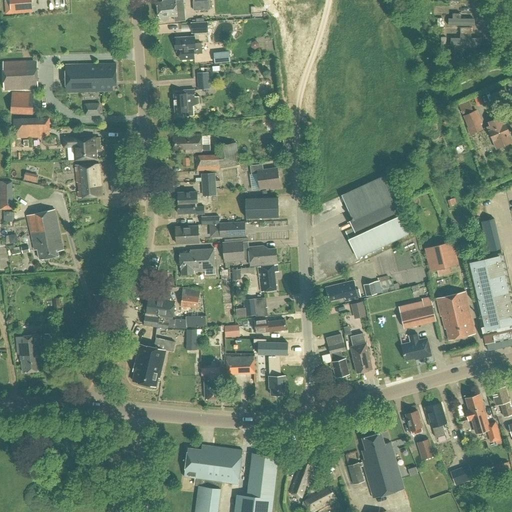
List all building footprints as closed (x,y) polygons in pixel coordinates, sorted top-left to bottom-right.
[(10,0),(12,13),(32,11),(31,0),(10,0)] [(162,2),(157,2),(159,18),(160,17),(161,21),(169,20),(168,17),(174,16),(175,21),(185,20),(183,0),(181,0),(176,1),(175,0),(168,0),(162,1),(162,2)] [(449,25),(476,26),(476,19),(468,19),(468,14),(455,14),(455,19),(449,19),(449,25)] [(191,22),(192,33),(208,32),(207,21),(191,22)] [(460,38),(450,38),(450,46),(481,46),(482,39),(472,39),(472,29),(460,29),(460,38)] [(180,51),(181,60),(195,59),(194,54),(202,53),(202,43),(195,43),(195,36),(176,38),(177,51),(180,51)] [(214,54),(215,61),(230,60),(229,53),(214,54)] [(450,59),(453,66),(465,61),(462,55),(450,59)] [(38,88),(37,60),(3,62),(4,90),(38,88)] [(113,91),(113,82),(117,82),(116,64),(66,65),(66,92),(113,91)] [(198,72),(200,89),(210,89),(208,72),(198,72)] [(185,111),(186,116),(194,116),(193,106),(200,104),(199,96),(195,96),(195,89),(184,90),(184,93),(174,94),(175,112),(185,111)] [(11,113),(34,114),(34,93),(12,92),(11,113)] [(459,103),(462,110),(470,107),(468,100),(459,103)] [(84,104),(84,115),(100,115),(100,104),(84,104)] [(462,116),(468,127),(466,128),(469,135),(482,129),(480,123),(482,122),(476,109),(462,116)] [(19,118),(19,119),(14,119),(14,138),(50,137),(50,117),(19,118)] [(263,118),(264,127),(279,126),(278,117),(263,118)] [(487,127),(497,149),(510,143),(507,135),(510,134),(506,124),(503,125),(500,117),(489,122),(490,126),(487,127)] [(202,134),(173,135),(173,149),(186,149),(186,153),(202,152),(202,151),(210,151),(210,137),(202,137),(202,134)] [(96,159),(95,135),(74,137),(74,138),(66,139),(66,145),(74,145),(75,160),(96,159)] [(217,146),(219,154),(196,155),(197,171),(220,170),(219,167),(240,164),(236,142),(217,146)] [(102,186),(101,186),(99,163),(76,165),(78,198),(103,196),(102,186)] [(111,164),(113,195),(127,194),(125,163),(111,164)] [(264,169),(263,163),(250,165),(251,174),(258,173),(260,189),(270,187),(271,188),(280,187),(277,167),(264,169)] [(200,174),(202,196),(215,195),(214,173),(200,174)] [(388,174),(341,195),(342,196),(353,219),(350,221),(350,220),(349,220),(353,228),(345,231),(357,258),(358,258),(411,233),(402,214),(395,199),(398,197),(398,199),(399,199),(388,174)] [(0,209),(12,209),(12,181),(0,181),(0,209)] [(178,201),(178,214),(195,213),(195,214),(205,214),(204,206),(195,207),(195,201),(197,201),(197,191),(178,192),(179,201),(178,201)] [(278,197),(246,199),(246,218),(279,217),(278,197)] [(38,249),(40,260),(59,256),(58,251),(64,250),(55,210),(28,215),(35,250),(38,249)] [(201,217),(202,224),(220,223),(219,216),(201,217)] [(489,252),(502,249),(496,222),(496,218),(487,220),(482,221),(483,227),(489,252)] [(221,222),(221,231),(222,237),(248,235),(247,221),(221,222)] [(198,242),(198,226),(176,227),(177,243),(198,242)] [(452,242),(424,248),(430,272),(458,265),(452,242)] [(227,248),(227,261),(247,260),(247,246),(227,248)] [(264,246),(249,248),(251,265),(277,263),(276,249),(269,249),(264,246)] [(182,270),(182,274),(194,274),(194,271),(206,271),(206,268),(215,268),(214,248),(190,249),(190,252),(180,253),(181,270),(182,270)] [(481,322),(484,321),(486,327),(483,328),(486,342),(511,335),(511,310),(508,293),(511,292),(511,287),(506,261),(499,263),(499,260),(478,265),(479,268),(474,269),(479,289),(477,290),(480,299),(476,300),(481,322)] [(278,271),(277,264),(258,267),(261,291),(277,289),(275,271),(278,271)] [(221,270),(222,284),(231,283),(230,269),(221,270)] [(242,280),(241,270),(233,270),(234,281),(242,280)] [(374,282),(364,285),(367,296),(382,292),(379,280),(374,281),(374,282)] [(329,301),(345,297),(346,301),(361,298),(359,289),(356,290),(354,281),(326,287),(329,301)] [(145,315),(144,324),(168,327),(174,328),(175,320),(177,302),(171,293),(155,290),(154,299),(149,298),(147,313),(146,313),(146,315),(145,315)] [(442,316),(448,341),(474,335),(464,292),(435,299),(439,317),(442,316)] [(181,305),(198,308),(199,296),(183,294),(181,305)] [(423,309),(399,315),(403,330),(437,323),(431,297),(421,299),(423,309)] [(254,299),(244,300),(245,307),(246,316),(256,315),(254,299)] [(352,303),(355,317),(368,315),(365,300),(352,303)] [(245,307),(236,308),(237,317),(246,316),(245,307)] [(175,320),(174,328),(186,330),(186,328),(206,327),(206,317),(185,317),(185,320),(175,320)] [(255,322),(256,333),(268,332),(268,333),(287,331),(285,320),(268,322),(267,320),(255,322)] [(239,325),(225,326),(226,337),(240,336),(239,325)] [(187,330),(187,350),(197,350),(197,330),(187,330)] [(58,350),(56,333),(45,334),(47,351),(58,350)] [(406,360),(415,358),(415,361),(431,357),(427,338),(420,340),(418,333),(409,336),(411,342),(402,344),(406,360)] [(42,371),(41,361),(42,361),(41,351),(43,351),(41,334),(17,336),(19,361),(22,360),(23,372),(42,371)] [(341,334),(327,338),(331,354),(333,353),(334,359),(332,359),(332,362),(331,362),(330,363),(331,368),(333,369),(334,369),(336,377),(337,376),(339,377),(342,377),(343,375),(349,374),(344,356),(342,356),(341,351),(345,350),(341,334)] [(352,346),(350,347),(351,355),(351,358),(352,362),(353,362),(356,373),(373,369),(366,343),(365,343),(363,334),(350,337),(352,346)] [(254,339),(254,343),(258,343),(258,354),(268,354),(269,376),(269,388),(271,388),(271,395),(279,395),(280,396),(283,396),(285,394),(286,394),(286,384),(287,382),(286,379),(285,378),(285,376),(281,376),(280,354),(288,355),(288,343),(266,342),(266,339),(254,339)] [(133,381),(156,386),(158,378),(160,378),(166,350),(140,344),(135,363),(133,369),(135,370),(133,381)] [(205,375),(206,399),(221,398),(220,375),(227,374),(255,372),(254,356),(227,357),(227,363),(220,363),(220,367),(202,368),(202,375),(205,375)] [(496,405),(501,404),(505,417),(511,414),(511,412),(509,402),(510,401),(506,386),(492,390),(496,405)] [(475,428),(486,425),(491,442),(501,439),(496,422),(488,424),(480,394),(466,398),(469,410),(466,411),(469,420),(473,419),(475,428)] [(433,426),(437,439),(445,437),(441,424),(446,423),(441,404),(426,408),(431,427),(433,426)] [(418,411),(406,414),(411,430),(415,429),(416,434),(423,432),(422,427),(420,419),(420,418),(418,411)] [(362,460),(373,498),(404,489),(391,442),(385,444),(381,432),(362,438),(366,449),(362,450),(365,459),(362,460)] [(418,442),(424,459),(434,456),(429,439),(418,442)] [(450,439),(444,440),(446,449),(452,448),(450,439)] [(195,478),(238,484),(243,450),(202,445),(201,449),(188,448),(188,450),(184,476),(195,478)] [(290,493),(300,496),(301,497),(305,488),(309,489),(312,481),(308,480),(310,474),(314,476),(317,467),(305,462),(301,472),(298,471),(290,493)] [(495,465),(498,476),(510,474),(508,462),(495,465)] [(348,466),(354,484),(364,481),(359,463),(348,466)] [(415,467),(408,469),(410,475),(417,473),(415,467)] [(457,471),(451,473),(455,485),(462,482),(457,471)] [(195,511),(217,511),(221,489),(199,486),(195,511)] [(308,495),(316,510),(337,498),(330,486),(316,495),(314,492),(308,495)] [(237,494),(234,511),(271,511),(273,499),(247,496),(237,494)]
